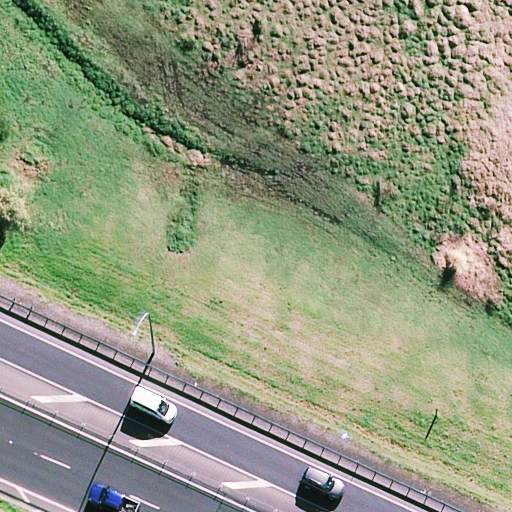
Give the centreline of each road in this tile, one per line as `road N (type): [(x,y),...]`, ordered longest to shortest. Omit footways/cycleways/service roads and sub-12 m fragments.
road 1 (trunk): [(0,342),(376,511)]
road 2 (trunk): [(184,511),(0,426)]
